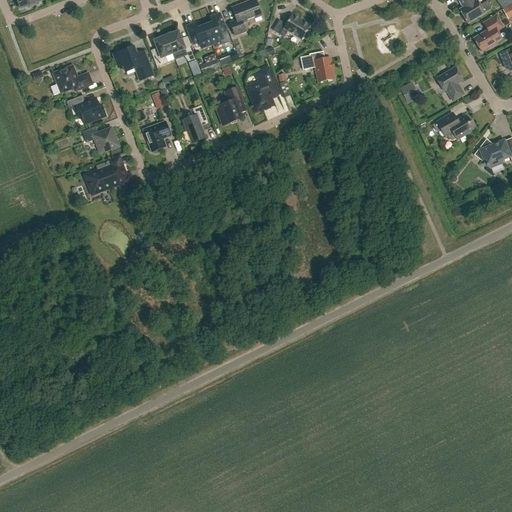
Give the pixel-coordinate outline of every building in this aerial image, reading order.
[(16,0),(20,9),(27,6),(28,8),(38,4),(37,2),(43,0),(16,0)] [(261,16),(255,0),(254,0),(231,9),(236,21),(229,23),(234,36),(246,32),(242,23),(261,16)] [(475,1),(474,0),(458,0),(463,8),(459,11),(467,24),(489,11),(490,8),(488,3),(485,3),(480,6),(476,0),(475,1)] [(511,4),(503,10),(506,15),(507,14),(510,18),(511,17),(511,4)] [(212,23),(205,26),(212,44),(223,40),(220,35),(226,32),(219,14),(209,17),(212,23)] [(310,27),(292,15),(286,25),(279,21),(272,31),(284,38),(288,32),(301,40),(310,27)] [(502,26),(496,16),(483,24),(487,31),(473,39),(481,53),(488,48),(489,50),(495,46),(494,45),(502,40),(496,29),(502,26)] [(212,44),(205,26),(197,28),(195,23),(185,27),(193,45),(199,43),(201,49),(212,44)] [(165,34),(173,54),(180,51),(188,62),(194,60),(189,47),(185,49),(178,32),(174,33),(174,32),(171,33),(169,33),(166,34),(165,34)] [(173,54),(165,34),(162,36),(161,36),(159,37),(157,39),(157,40),(154,41),(158,52),(151,55),(156,67),(167,63),(165,57),(173,54)] [(140,64),(133,47),(113,55),(118,68),(123,66),(125,73),(135,69),(140,81),(153,76),(147,61),(140,64)] [(511,52),(510,53),(509,51),(499,54),(505,69),(510,71),(511,70),(511,52)] [(325,59),(323,52),(309,55),(309,56),(300,58),(302,71),(315,68),(318,82),(334,79),(329,58),(325,59)] [(58,85),(61,93),(74,88),(75,91),(92,85),(88,75),(77,79),(72,67),(66,69),(65,69),(60,71),(59,72),(54,74),(58,85)] [(278,94),(268,69),(257,73),(262,85),(252,89),(250,92),(249,93),(253,104),(255,105),(258,111),(269,107),(267,101),(269,98),(278,94)] [(462,81),(455,69),(437,79),(444,92),(446,90),(452,101),(463,95),(457,84),(462,81)] [(286,81),(284,74),(278,75),(279,82),(286,81)] [(169,86),(178,82),(174,76),(166,80),(169,86)] [(409,104),(420,98),(413,83),(402,89),(409,104)] [(246,111),(242,102),(236,88),(225,92),(228,102),(215,107),(223,126),(241,119),(239,114),(246,111)] [(85,103),(83,96),(66,102),(69,110),(75,108),(79,119),(82,117),(85,124),(106,116),(101,105),(99,107),(96,99),(85,103)] [(208,125),(201,106),(192,110),(195,117),(183,121),(184,123),(182,124),(185,130),(186,129),(192,144),(193,143),(194,144),(199,142),(199,141),(205,138),(201,128),(208,125)] [(476,129),(472,121),(468,123),(464,116),(456,120),(452,113),(436,123),(445,138),(446,137),(449,141),(453,142),(456,140),(456,141),(476,129)] [(171,136),(165,122),(143,130),(151,153),(166,147),(163,139),(171,136)] [(98,134),(95,127),(82,132),(86,143),(95,140),(100,154),(112,149),(112,150),(119,147),(116,140),(115,140),(111,129),(98,134)] [(511,138),(493,146),(486,140),(474,156),(482,162),(484,160),(486,166),(487,166),(490,168),(501,164),(502,160),(510,156),(511,161),(511,138)] [(122,165),(119,158),(96,167),(97,171),(85,176),(92,195),(105,190),(120,184),(121,187),(133,183),(130,175),(125,177),(121,166),(122,165)]
